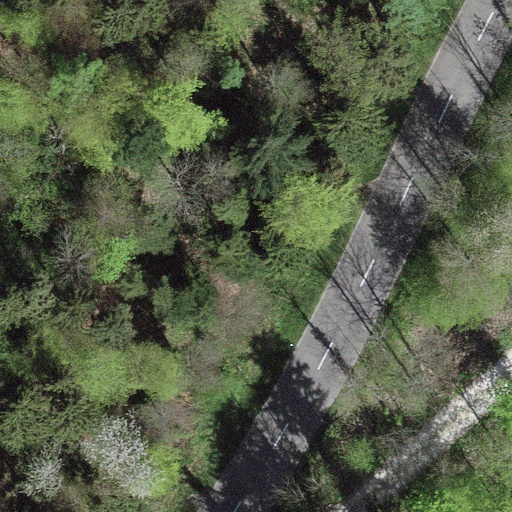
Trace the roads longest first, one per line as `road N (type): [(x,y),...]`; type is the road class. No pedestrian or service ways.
road 1 (tertiary): [(497,0),(234,511)]
road 2 (track): [(511,363),(344,511)]
